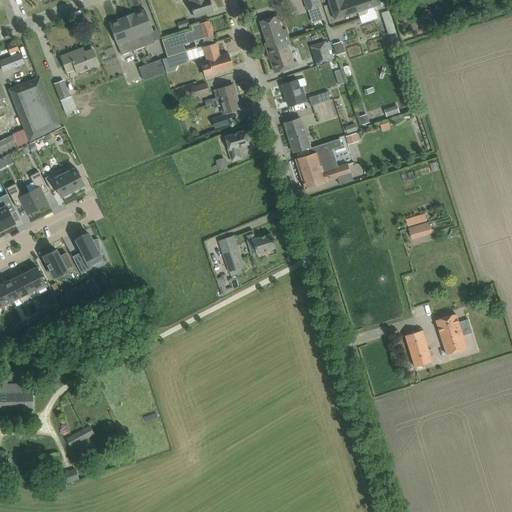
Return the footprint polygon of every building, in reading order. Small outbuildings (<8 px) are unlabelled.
[(176,0),(177,0),(189,0),(195,17),(213,12),(209,0),(176,0)] [(301,0),(294,0),(297,14),(304,13),(301,0)] [(319,6),(316,0),(304,0),(308,10),(319,6)] [(327,0),(334,19),(357,12),(359,16),(366,14),(368,10),(367,9),(373,7),(374,11),(381,9),(378,0),(349,0),(343,2),(342,0),(327,0)] [(148,25),(147,20),(148,19),(145,10),(142,10),(142,9),(134,11),(135,13),(133,14),(133,13),(132,13),(145,46),(155,42),(151,31),(153,31),(150,24),(148,25)] [(388,11),(381,13),(388,35),(396,32),(388,11)] [(121,18),(133,50),(145,46),(132,13),(121,18)] [(265,43),(266,48),(290,40),(286,29),(281,31),(277,16),(260,21),(267,42),(265,43)] [(121,19),(109,23),(121,55),(133,50),(121,18),(120,18),(121,19)] [(167,57),(185,51),(197,48),(194,41),(213,35),(208,20),(191,26),(193,30),(162,40),(167,57)] [(177,23),(179,28),(189,25),(187,20),(177,23)] [(290,40),(266,48),(274,72),(297,65),(296,61),(294,62),(288,45),(291,44),(290,40)] [(325,41),(310,46),(317,66),(332,60),(325,41)] [(332,43),(334,54),(343,52),(341,41),(332,43)] [(7,46),(10,53),(18,50),(15,43),(7,46)] [(203,47),(208,61),(209,64),(201,67),(204,75),(233,67),(229,53),(219,56),(215,43),(203,47)] [(98,64),(96,58),(92,49),(84,52),(83,51),(78,53),(76,50),(61,56),(67,72),(76,69),(77,72),(98,64)] [(167,57),(170,66),(188,60),(185,51),(167,57)] [(0,61),(0,62),(3,71),(24,63),(20,53),(0,61)] [(152,69),(155,76),(165,72),(160,59),(150,63),(152,69)] [(138,67),(141,74),(152,69),(150,63),(138,67)] [(141,74),(143,80),(155,76),(152,69),(141,74)] [(26,130),(13,135),(18,147),(31,142),(30,141),(60,128),(39,78),(10,90),(26,130)] [(54,84),(61,101),(70,97),(70,96),(64,80),(54,84)] [(282,85),(289,106),(305,100),(301,87),(298,88),(296,80),(282,85)] [(185,90),(187,99),(208,92),(206,84),(185,90)] [(207,105),(213,103),(236,96),(233,84),(218,88),(219,89),(213,90),(216,98),(205,101),(207,105)] [(330,100),(328,92),(309,98),(311,106),(330,100)] [(213,103),(214,108),(221,106),(223,113),(238,109),(234,97),(236,97),(236,96),(213,103)] [(384,109),(386,117),(399,113),(397,105),(384,109)] [(365,114),(357,116),(360,125),(368,122),(365,114)] [(213,119),(215,127),(229,123),(226,115),(213,119)] [(284,123),(293,152),(310,147),(301,118),(284,123)] [(381,131),(389,128),(387,123),(379,126),(381,131)] [(353,125),(344,128),(345,133),(355,130),(353,125)] [(225,136),(229,150),(228,150),(232,161),(242,158),(238,147),(248,144),(244,130),(225,136)] [(356,133),(345,135),(347,144),(357,143),(356,133)] [(0,157),(18,148),(18,147),(13,135),(0,141),(0,157)] [(295,159),(305,188),(350,174),(347,164),(334,168),(328,150),(341,146),(339,139),(310,148),(311,154),(295,159)] [(9,155),(0,159),(0,168),(0,169),(13,163),(9,155)] [(215,159),(219,171),(226,169),(223,157),(215,159)] [(75,167),(64,173),(73,191),(84,185),(75,167)] [(36,188),(29,192),(38,209),(48,203),(43,194),(49,191),(39,172),(30,176),(36,188)] [(64,173),(52,179),(61,197),(73,191),(64,173)] [(16,183),(7,188),(17,207),(22,205),(27,214),(38,209),(29,192),(22,196),(16,183)] [(0,201),(1,203),(0,203),(0,219),(5,229),(15,223),(10,213),(16,210),(7,193),(0,197),(0,201)] [(409,228),(412,238),(432,232),(429,222),(409,228)] [(79,253),(72,256),(81,274),(91,268),(87,259),(99,253),(101,253),(98,239),(92,240),(89,234),(76,240),(83,254),(80,255),(79,253)] [(275,247),(271,234),(255,239),(253,234),(246,236),(252,255),(275,247)] [(244,267),(240,258),(233,236),(219,240),(230,272),(244,267)] [(49,254),(43,257),(54,276),(67,270),(67,269),(64,264),(69,261),(72,266),(73,266),(66,252),(59,256),(58,254),(59,254),(56,249),(49,253),(49,254)] [(37,266),(27,271),(36,289),(37,291),(47,286),(37,266)] [(27,271),(19,276),(28,293),(36,289),(27,271)] [(19,276),(10,280),(19,298),(21,302),(30,298),(28,293),(19,276)] [(93,279),(85,282),(92,295),(99,291),(93,279)] [(10,280),(2,284),(11,302),(19,298),(10,280)] [(2,284),(0,285),(0,302),(2,306),(11,302),(2,284)] [(85,285),(58,299),(63,309),(90,296),(85,285)] [(466,348),(458,323),(455,313),(435,320),(446,354),(466,348)] [(421,330),(405,335),(414,366),(431,361),(421,330)] [(0,409),(23,409),(33,409),(32,391),(21,392),(21,384),(11,384),(8,385),(4,385),(0,384),(0,409)] [(66,439),(70,447),(85,438),(81,430),(66,439)] [(61,474),(65,484),(78,479),(74,469),(61,474)]
